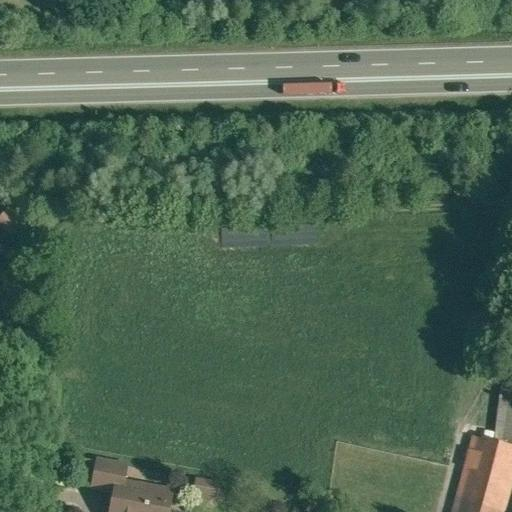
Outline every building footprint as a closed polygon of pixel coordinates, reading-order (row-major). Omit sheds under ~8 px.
[(291,98),(320,94),(318,84),(289,88),(291,98)] [(0,223),(11,233),(22,221),(8,208),(0,217),(0,223)] [(249,245),(248,236),(258,235),(257,227),(220,229),(221,247),(249,245)] [(504,511),(511,485),(511,445),(477,435),(454,511),(504,511)] [(128,466),(96,459),(95,463),(82,461),(78,481),(91,483),(90,491),(112,495),(115,479),(125,481),(128,466)] [(125,481),(115,479),(112,495),(108,511),(175,511),(170,511),(174,491),(125,481)] [(219,483),(198,480),(194,498),(216,502),(219,483)]
